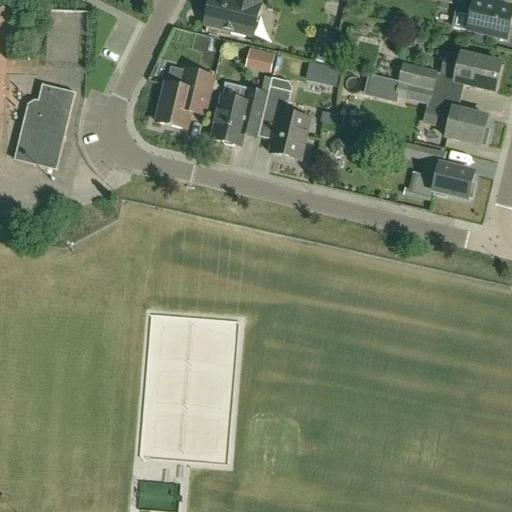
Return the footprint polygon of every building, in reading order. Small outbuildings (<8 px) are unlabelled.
[(259,6),(233,0),(211,0),(209,9),(211,11),(207,27),(254,38),(261,7),(259,6)] [(506,41),(511,14),(511,10),(498,7),(499,0),(497,0),(458,0),(452,28),(506,41)] [(52,72),(87,72),(88,14),(52,13),(52,72)] [(329,65),(336,35),(320,31),(317,47),(315,46),(312,61),(329,65)] [(455,86),(465,88),(494,95),(501,65),(462,56),(461,61),(447,57),(442,76),(441,83),(455,86)] [(403,66),(398,84),(434,93),(438,75),(438,73),(403,65),(403,66)] [(316,84),(340,85),(341,70),(317,69),(316,84)] [(187,131),(190,116),(204,120),(214,78),(187,72),(182,89),(167,85),(157,123),(187,131)] [(394,102),(395,99),(396,95),(398,84),(369,78),(364,96),(394,102)] [(272,80),(263,117),(279,121),(271,155),(300,162),(310,121),(287,115),(293,89),(290,84),(272,80)] [(488,119),(459,113),(462,100),(434,93),(398,84),(396,95),(395,99),(428,107),(424,124),(449,130),(446,140),(481,148),(481,146),(485,147),(489,131),(485,130),(488,119)] [(31,108),(26,124),(31,132),(36,133),(28,165),(57,172),(76,95),(43,87),(43,88),(39,103),(38,103),(31,108)] [(257,142),(261,125),(268,96),(247,91),(244,103),(223,98),(213,141),(223,143),(224,146),(233,148),(235,146),(241,148),(243,139),(257,142)] [(390,141),(387,154),(411,159),(414,147),(390,141)] [(420,176),(416,192),(434,197),(435,194),(468,201),(468,199),(472,200),(475,186),(472,185),(474,175),(455,171),(455,168),(445,165),(426,161),(426,163),(422,177),(420,176)]
